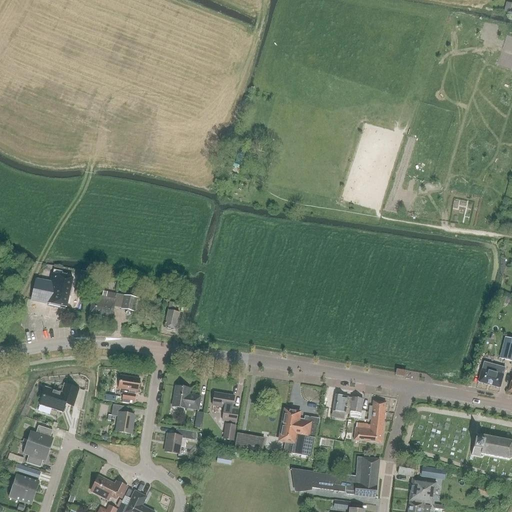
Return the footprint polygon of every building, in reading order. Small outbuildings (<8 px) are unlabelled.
[(53,270),(52,274),(51,274),(49,283),(35,280),(31,300),(66,308),(72,278),(61,276),(62,272),(53,270)] [(83,297),(85,287),(87,277),(79,275),(76,285),(74,295),(83,297)] [(121,309),(122,308),(126,309),(126,311),(134,312),(136,298),(116,294),(107,293),(103,292),(102,297),(93,296),(89,314),(98,316),(98,317),(102,318),(102,317),(111,319),(114,307),(121,309)] [(188,294),(182,293),(179,305),(185,306),(188,294)] [(164,329),(166,329),(166,331),(169,332),(170,330),(175,331),(179,313),(174,312),(176,304),(169,302),(164,329)] [(511,359),(511,339),(505,337),(500,357),(511,359)] [(503,376),(505,368),(484,362),(481,370),(478,382),(499,388),(503,376)] [(135,391),(137,392),(139,379),(120,376),(118,389),(129,390),(128,394),(123,393),(122,399),(134,401),(135,395),(134,395),(135,391)] [(65,404),(72,407),(78,389),(65,385),(61,394),(45,389),(40,404),(62,412),(65,404)] [(198,410),(200,397),(188,395),(189,389),(175,387),(172,407),(186,409),(198,410)] [(211,412),(223,414),(222,421),(236,423),(238,408),(232,407),(234,396),(214,393),(212,406),(211,412)] [(352,399),(348,398),(348,397),(342,396),(341,395),(338,394),(337,395),(335,395),(331,417),(344,420),(345,414),(349,414),(349,417),(359,419),(360,413),(363,400),(352,398),(352,399)] [(368,420),(371,420),(383,422),(385,403),(373,401),(372,407),(369,407),(368,420)] [(130,434),(132,424),(134,415),(127,414),(128,407),(113,405),(111,416),(118,417),(117,424),(116,432),(130,434)] [(31,418),(55,425),(58,417),(34,410),(31,418)] [(279,441),(286,442),(284,454),(291,455),(291,454),(310,457),(314,439),(317,424),(317,420),(298,417),(299,413),(285,411),(282,424),(279,441)] [(195,424),(194,428),(201,429),(202,424),(203,413),(197,412),(195,424)] [(383,422),(371,420),(370,426),(367,425),(356,424),(356,428),(355,428),(353,441),(381,444),(383,422)] [(233,441),(236,426),(225,424),(223,439),(233,441)] [(27,443),(49,450),(52,439),(50,438),(52,431),(38,426),(36,433),(31,432),(27,443)] [(175,436),(167,435),(164,452),(178,455),(181,438),(195,440),(196,433),(176,430),(175,436)] [(471,455),(480,457),(481,454),(508,460),(511,457),(511,441),(480,435),(479,440),(474,439),(473,449),(471,455)] [(27,443),(23,455),(28,456),(26,463),(40,468),(42,461),(45,462),(49,450),(27,443)] [(216,463),(230,465),(231,458),(217,455),(216,463)] [(346,495),(354,496),(375,498),(376,486),(379,460),(357,458),(356,477),(346,476),(346,478),(297,472),(298,487),(344,493),(346,495)] [(415,465),(400,462),(397,475),(413,478),(415,465)] [(14,472),(37,479),(39,472),(16,465),(14,472)] [(421,476),(444,480),(445,472),(422,468),(421,476)] [(13,487),(34,494),(38,482),(17,476),(13,487)] [(91,491),(108,500),(111,494),(120,498),(126,487),(116,482),(115,486),(98,477),(91,491)] [(412,480),(409,501),(433,504),(436,483),(412,480)] [(34,494),(13,487),(9,498),(31,505),(34,494)] [(476,493),(488,497),(490,491),(478,487),(476,493)] [(146,497),(134,491),(130,501),(127,507),(124,511),(153,511),(142,506),(146,497)] [(429,511),(430,505),(424,505),(409,502),(407,511),(429,511)]
